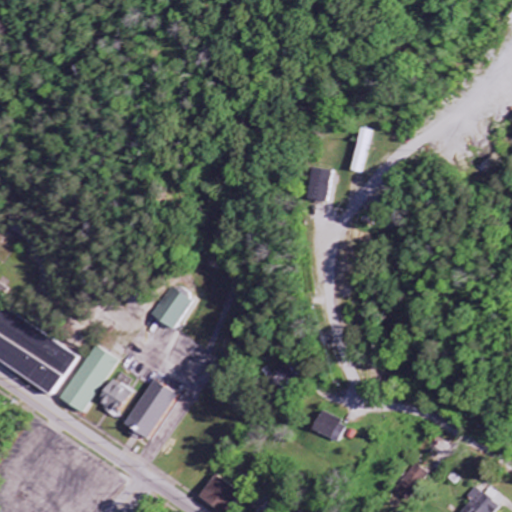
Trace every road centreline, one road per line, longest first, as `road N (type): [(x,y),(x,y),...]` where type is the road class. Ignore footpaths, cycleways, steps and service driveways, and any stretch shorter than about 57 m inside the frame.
road 1 (residential): [(511,464),(446,422),(381,401),(360,383),(339,313),(338,256),(349,219),(385,174)]
road 2 (tertiary): [(194,511),(0,375)]
